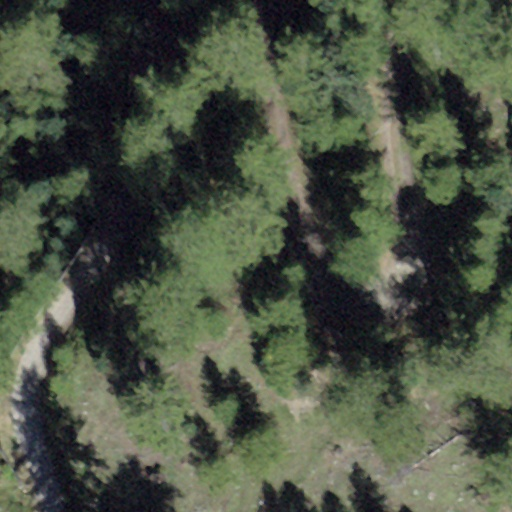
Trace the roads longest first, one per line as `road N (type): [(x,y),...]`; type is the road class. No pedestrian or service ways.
road 1 (track): [(400,0),(392,145),(408,271),(396,295),(353,311),(318,279),(288,177),(265,0)]
road 2 (track): [(148,0),(133,196),(30,373),(26,418),(47,511)]
